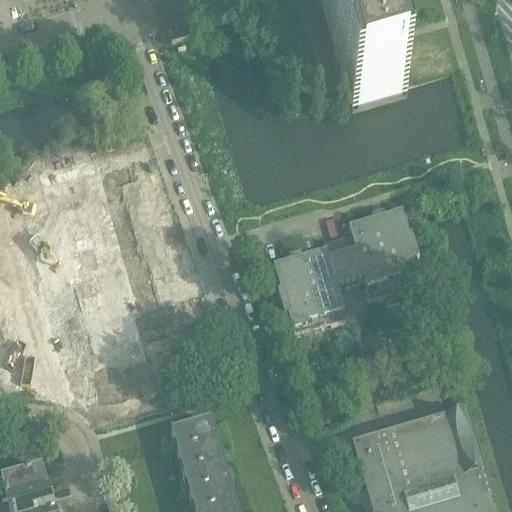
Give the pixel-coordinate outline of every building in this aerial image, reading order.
[(342,61),(346,75),(357,113),(401,100),(391,66),(396,64),(388,37),(377,0),(318,0),(333,50),(337,63),(342,61)] [(235,25),(232,15),(194,26),(197,35),(235,25)] [(183,25),(166,29),(171,46),(187,41),(183,25)] [(100,175),(42,191),(87,354),(113,347),(117,360),(149,351),(147,345),(161,341),(116,177),(102,181),(100,175)] [(349,241),(332,246),(335,258),(327,260),(325,255),(301,262),(300,258),(288,261),(289,266),(272,271),(279,295),(276,296),(284,321),(287,320),(293,341),(346,325),(336,292),(363,284),(369,306),(422,290),(415,265),(418,264),(411,239),(408,240),(401,216),(384,221),(382,217),(371,220),(372,225),(347,232),(349,241)] [(352,449),(351,450),(369,511),(493,511),(465,416),(464,416),(454,420),(352,449)] [(210,426),(169,437),(191,511),(234,511),(210,427),(210,426)] [(40,472),(0,483),(6,506),(47,494),(40,472)] [(51,511),(47,494),(6,506),(8,511),(51,511)]
